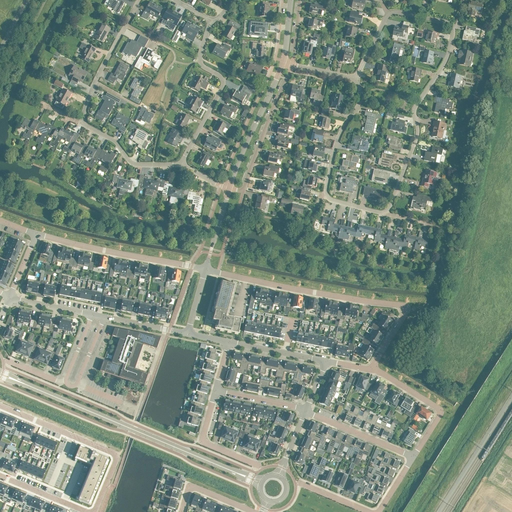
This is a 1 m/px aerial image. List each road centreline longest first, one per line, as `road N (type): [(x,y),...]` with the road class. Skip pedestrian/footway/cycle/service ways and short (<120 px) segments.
road 1 (residential): [(205,269),(399,304),(403,316),(371,368)]
road 2 (residential): [(386,214),(417,134),(415,107),(444,62),(452,28),(387,13)]
road 3 (residential): [(180,165),(132,163),(81,118),(138,0)]
road 4 (unclassified): [(239,474),(15,380)]
road 5 (residential): [(0,405),(116,455),(94,511)]
road 6 (unclassified): [(187,333),(9,298)]
road 7 (residential): [(36,233),(205,269)]
road 8 (residential): [(180,165),(221,88),(200,58),(210,20)]
road 9 (residential): [(228,189),(242,191),(292,64)]
road 10 (track): [(433,511),(511,388)]
road 11 (unclassified): [(228,189),(282,60)]
road 12 (residential): [(412,457),(439,412),(371,368)]
road 13 (residential): [(356,79),(359,104),(338,136),(326,193)]
